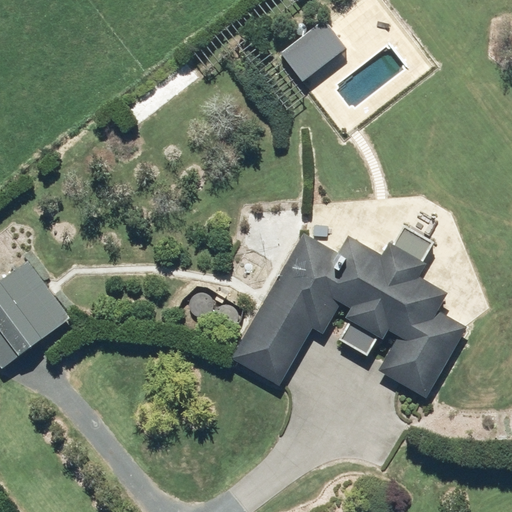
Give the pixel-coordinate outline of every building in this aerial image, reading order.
[(263,0),(127,108),(143,128),(305,0),(263,0)] [(324,22),(281,54),(303,84),(346,52),(324,22)] [(262,42),(245,56),(282,103),(300,89),(262,42)] [(447,291),(416,274),(434,242),(401,224),(382,257),(346,236),(336,253),(302,233),(231,358),(278,385),(310,328),(323,335),(340,305),(349,311),(343,321),(348,324),(338,342),(367,358),(377,341),(381,344),(387,333),(397,338),(379,370),(430,398),(470,327),(437,309),(447,291)] [(29,259),(0,280),(0,370),(72,315),(29,259)] [(199,287),(184,313),(226,337),(241,312),(199,287)]
